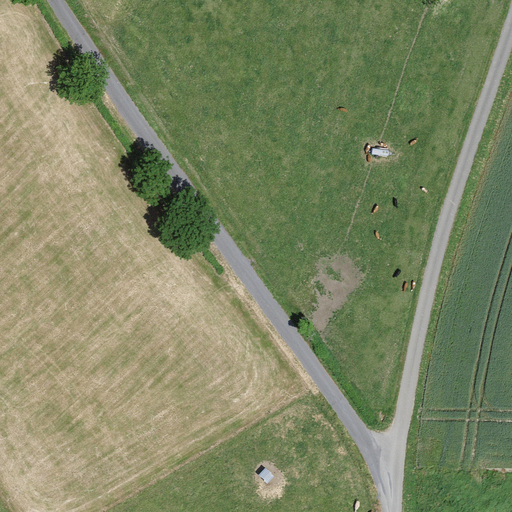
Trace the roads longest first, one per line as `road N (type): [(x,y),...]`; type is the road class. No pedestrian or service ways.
road 1 (unclassified): [(392,472),(58,0)]
road 2 (unclassified): [(392,472),(432,272),(511,16)]
